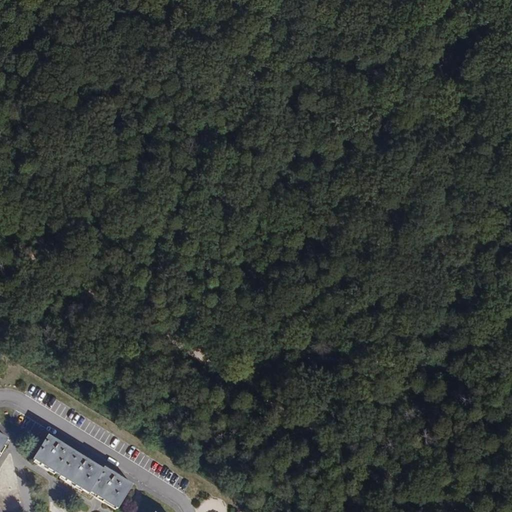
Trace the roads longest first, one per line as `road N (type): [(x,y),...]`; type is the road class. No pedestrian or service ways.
road 1 (track): [(0,232),(448,511)]
road 2 (track): [(180,344),(511,374)]
road 3 (residential): [(186,511),(183,502),(15,402),(0,406)]
road 4 (track): [(511,150),(438,0)]
